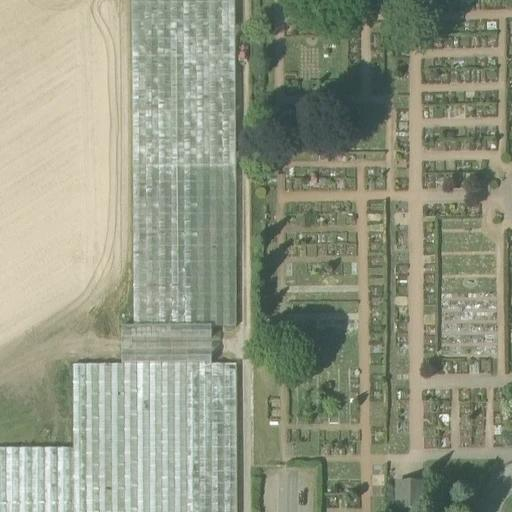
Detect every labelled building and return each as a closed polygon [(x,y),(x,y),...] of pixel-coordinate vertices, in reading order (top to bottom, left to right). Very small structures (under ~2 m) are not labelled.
[(131,0),(132,169),(236,168),(234,0),(131,0)] [(236,328),(236,168),(132,169),(133,329),(211,328),(236,328)] [(121,329),(121,366),(212,366),(211,328),(133,329),(121,329)] [(236,511),(236,366),(212,366),(121,366),(72,367),(72,451),(0,450),(0,511),(236,511)] [(398,511),(423,511),(423,484),(398,484),(398,511)]
